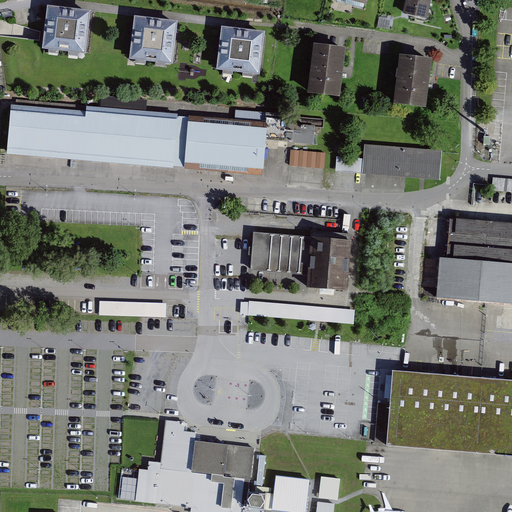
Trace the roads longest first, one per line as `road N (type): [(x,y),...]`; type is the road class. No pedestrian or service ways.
road 1 (residential): [(0,176),(424,202),(466,168)]
road 2 (residential): [(0,9),(110,6),(417,41),(468,57)]
